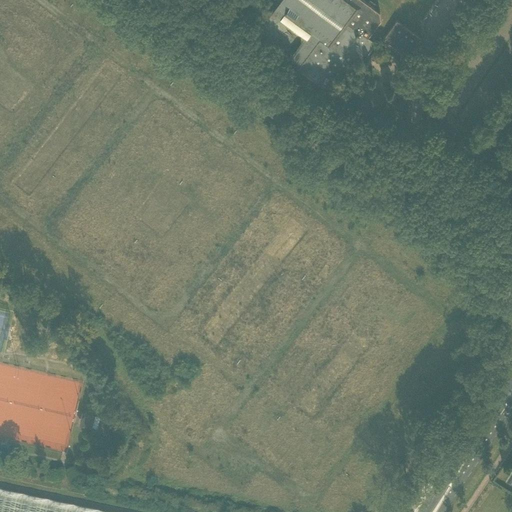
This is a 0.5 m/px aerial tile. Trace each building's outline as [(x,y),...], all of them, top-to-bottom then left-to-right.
[(275,0),(275,2),(258,24),(261,26),(254,36),(324,87),(331,78),(346,75),(359,59),(361,61),(360,63),(363,66),(363,67),(363,69),(366,69),(367,67),(366,65),(368,64),(367,63),(366,65),(364,65),(363,66),(360,63),(368,53),(371,55),(371,56),(371,58),(370,60),(372,58),(374,58),(375,57),(374,54),(372,54),(372,55),(368,53),(376,43),(369,37),(381,21),(385,15),(369,4),(364,0),(275,0)] [(382,39),(400,52),(407,57),(422,37),(412,30),(397,19),(382,39)] [(479,257),(486,262),(494,251),(487,246),(479,257)] [(84,412),(81,424),(98,427),(100,415),(84,412)] [(0,511),(87,511),(0,493),(0,511)]
